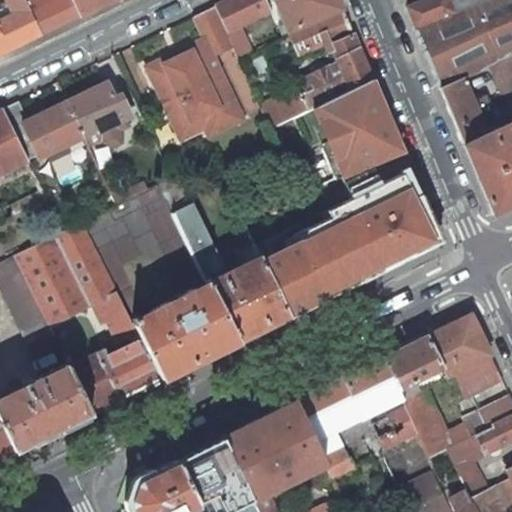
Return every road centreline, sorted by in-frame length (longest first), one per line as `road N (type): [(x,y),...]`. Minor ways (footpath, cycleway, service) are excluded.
road 1 (residential): [(484,270),(62,472)]
road 2 (residential): [(484,270),(368,0)]
road 3 (residential): [(161,0),(0,77)]
